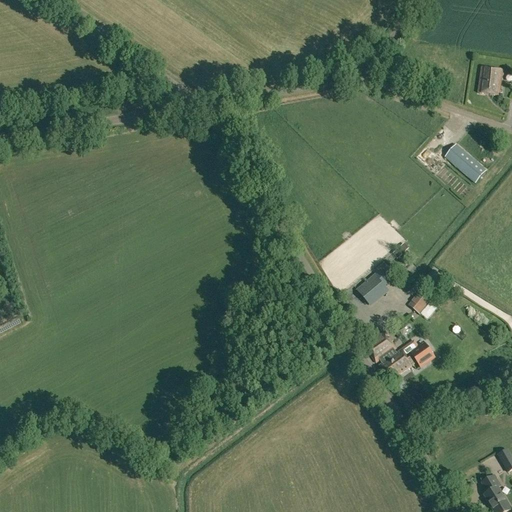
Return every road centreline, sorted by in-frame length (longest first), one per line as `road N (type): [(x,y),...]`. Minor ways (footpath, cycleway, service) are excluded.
road 1 (unclassified): [(456,511),(204,102)]
road 2 (unclassified): [(0,141),(204,102)]
road 3 (unclassified): [(204,102),(330,85),(363,72)]
road 4 (unclassified): [(511,137),(363,72)]
